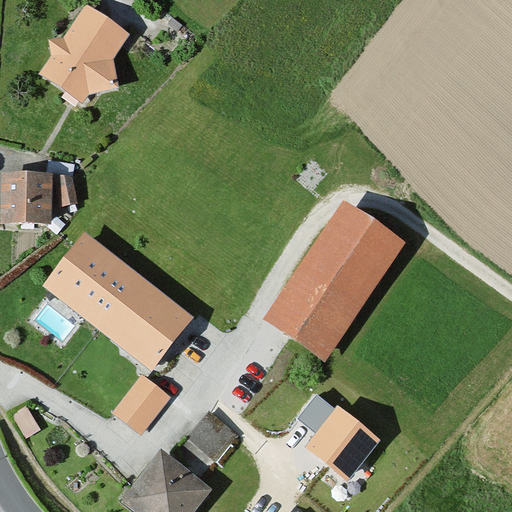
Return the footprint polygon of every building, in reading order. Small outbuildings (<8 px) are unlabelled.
[(133,34),(89,4),(66,38),(51,40),(53,55),(40,73),(86,105),(94,93),(122,86),(115,60),(133,34)] [(70,175),(7,172),(4,223),(67,227),(70,175)] [(412,244),(351,201),(267,321),(328,364),(412,244)] [(195,316),(84,232),(43,286),(153,370),(195,316)] [(140,375),(111,411),(142,435),(170,399),(140,375)] [(316,434),(336,410),(317,395),(298,419),(316,434)] [(316,434),(306,447),(349,480),(381,439),(337,406),(336,410),(316,434)] [(210,407),(176,447),(204,471),(238,431),(210,407)] [(194,511),(214,488),(166,451),(127,500),(142,511),(194,511)]
